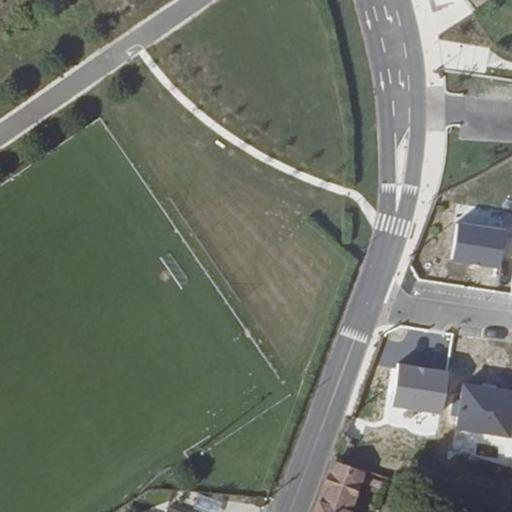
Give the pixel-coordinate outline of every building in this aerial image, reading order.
[(462,0),(437,0),(445,11),(462,0)] [(500,227),(458,221),(452,261),(495,268),(500,227)] [(441,371),(396,365),(391,406),(435,412),(441,371)] [(511,429),(511,390),(461,384),(455,429),(511,436),(511,429)] [(379,406),(362,399),(350,432),(367,438),(379,406)] [(353,511),(365,481),(337,469),(320,511),(353,511)]
